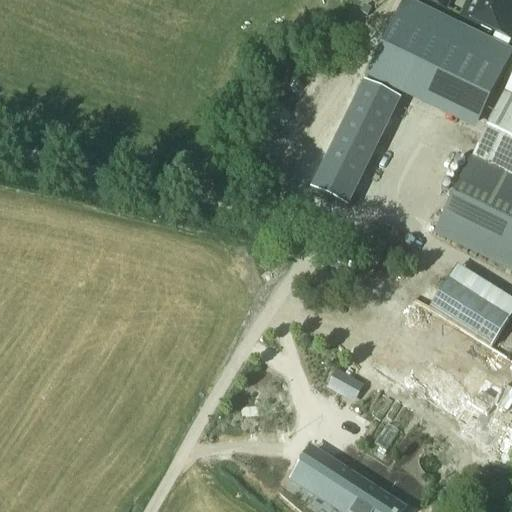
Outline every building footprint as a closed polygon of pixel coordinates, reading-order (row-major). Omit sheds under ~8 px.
[(511,0),(423,0),(446,11),(451,0),(469,0),(461,18),(511,42),(511,0)] [(408,1),(369,82),(477,134),(511,62),(511,51),(451,22),(408,1)] [(511,79),(437,234),(511,270),(511,79)] [(351,212),(403,104),(367,87),(315,195),(351,212)] [(273,165),(287,170),(295,150),(281,144),(273,165)] [(380,265),(388,243),(375,238),(367,261),(380,265)] [(510,321),(449,282),(430,311),(492,350),(510,321)] [(354,406),(364,387),(337,372),(327,390),(354,406)] [(511,409),(506,408),(495,440),(511,446),(511,409)] [(389,454),(402,435),(387,425),(374,445),(389,454)] [(304,452),(286,481),(335,511),(398,511),(402,507),(326,458),(323,464),(304,452)]
